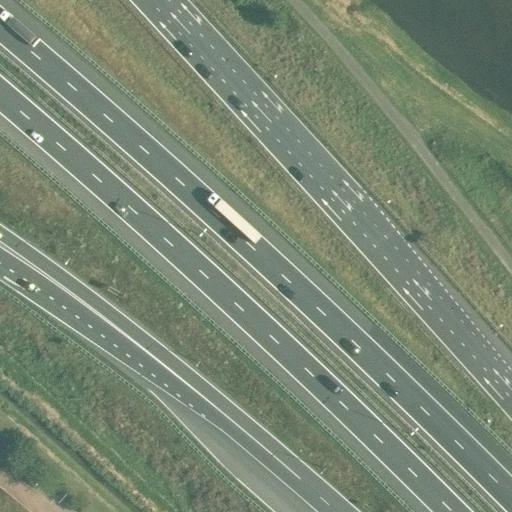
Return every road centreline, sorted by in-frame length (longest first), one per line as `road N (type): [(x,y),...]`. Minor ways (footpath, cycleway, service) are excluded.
road 1 (motorway): [(511,495),(0,25)]
road 2 (motorway): [(0,95),(314,377),(450,511)]
road 3 (motorway): [(511,396),(152,0)]
road 4 (motorway): [(0,233),(164,356),(300,477)]
road 5 (motorway): [(0,264),(300,477)]
